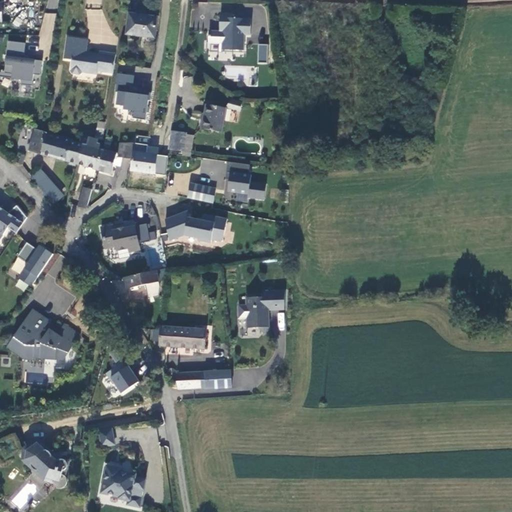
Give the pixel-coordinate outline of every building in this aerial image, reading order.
[(51,50),(54,13),(42,12),(39,49),(51,50)] [(232,14),(221,13),(221,27),(224,27),(224,31),(210,31),(210,43),(223,43),(223,45),(234,45),(237,48),(237,50),(245,50),(245,35),(252,35),(252,19),(232,18),(232,14)] [(159,18),(131,14),(127,35),(156,40),(159,18)] [(114,72),(117,54),(100,52),(100,54),(89,52),(89,54),(86,54),(88,39),(69,36),(65,58),(73,59),(72,69),(74,72),(80,73),(83,71),(98,73),(98,70),(114,72)] [(26,43),(8,41),(4,72),(4,73),(12,74),(12,77),(21,79),(20,84),(32,86),(33,75),(40,76),(42,61),(24,58),(26,43)] [(258,60),(266,61),(268,45),(259,44),(258,60)] [(143,72),(128,70),(126,87),(141,89),(143,72)] [(182,76),(182,86),(192,87),(192,77),(182,76)] [(240,112),(240,108),(244,108),(245,102),(233,97),(228,110),(240,112)] [(222,134),(228,110),(209,106),(206,121),(204,121),(203,130),(222,134)] [(104,134),(106,121),(100,120),(98,133),(104,134)] [(30,149),(80,163),(87,136),(83,135),(81,143),(73,141),(73,140),(36,129),(30,149)] [(183,149),(182,156),(190,157),(194,135),(186,134),(186,132),(172,131),(169,148),(183,149)] [(80,163),(100,169),(104,148),(101,146),(101,143),(98,142),(99,139),(87,136),(80,163)] [(123,154),(135,154),(135,151),(136,143),(122,143),(120,153),(120,155),(123,154)] [(116,154),(120,155),(120,153),(104,148),(100,169),(113,173),(115,162),(116,154)] [(133,171),(168,173),(169,154),(135,151),(135,154),(133,171)] [(25,155),(17,153),(15,159),(23,162),(25,155)] [(122,163),(123,154),(120,155),(116,154),(115,162),(122,163)] [(253,175),(250,175),(251,165),(229,162),(228,172),(232,173),(231,180),(229,192),(249,194),(249,197),(266,199),(268,184),(252,182),(253,175)] [(61,193),(43,171),(35,177),(53,199),(61,193)] [(217,189),(192,184),(189,198),(214,203),(217,189)] [(82,206),(91,208),(95,189),(86,187),(82,206)] [(278,201),(277,220),(289,222),(290,202),(278,201)] [(0,208),(0,240),(15,219),(23,224),(27,218),(17,206),(9,214),(0,208)] [(186,213),(166,220),(169,241),(184,236),(198,239),(198,242),(210,245),(211,241),(221,244),(223,243),(228,222),(204,216),(202,222),(191,219),(190,215),(186,213)] [(141,252),(135,222),(124,224),(125,230),(119,231),(118,226),(102,229),(106,250),(117,248),(118,252),(130,250),(131,254),(141,252)] [(155,240),(155,231),(148,231),(147,223),(139,223),(140,240),(155,240)] [(27,243),(17,257),(27,264),(18,279),(31,288),(53,255),(40,246),(37,251),(27,243)] [(156,273),(125,279),(127,288),(158,282),(156,273)] [(284,292),(263,292),(263,298),(255,298),(255,297),(245,297),(245,306),(238,306),(238,318),(245,318),(246,328),(257,328),(263,333),(268,328),(267,311),(283,310),(284,292)] [(32,312),(9,350),(25,361),(26,360),(32,362),(35,358),(64,360),(76,340),(60,329),(57,334),(44,326),(46,321),(32,312)] [(60,329),(46,321),(44,326),(57,334),(60,329)] [(63,324),(60,329),(76,340),(80,334),(63,324)] [(205,349),(206,331),(161,328),(161,330),(154,331),(153,341),(161,342),(160,346),(205,349)] [(178,354),(169,353),(168,365),(177,366),(178,354)] [(105,374),(120,394),(138,380),(123,360),(105,374)] [(210,372),(199,372),(200,388),(204,389),(230,387),(229,370),(210,371),(210,372)] [(176,389),(200,388),(199,372),(176,374),(176,389)] [(116,429),(103,431),(106,446),(118,443),(116,429)] [(70,477),(74,462),(68,460),(67,461),(65,462),(64,462),(63,462),(62,462),(61,461),(60,461),(60,460),(59,460),(59,459),(58,457),(59,455),(51,448),(51,449),(43,441),(31,449),(34,455),(31,458),(37,464),(37,466),(38,467),(39,469),(40,470),(41,470),(42,471),(44,471),(45,471),(52,478),(58,480),(58,481),(58,483),(59,485),(60,486),(60,487),(61,488),(63,489),(64,489),(66,489),(67,488),(69,488),(70,487),(71,486),(71,485),(72,484),(72,482),(72,480),(72,479),(71,478),(70,477)] [(125,469),(111,467),(106,491),(124,495),(124,497),(133,499),(132,503),(143,506),(149,479),(138,477),(138,475),(124,472),(125,469)]
